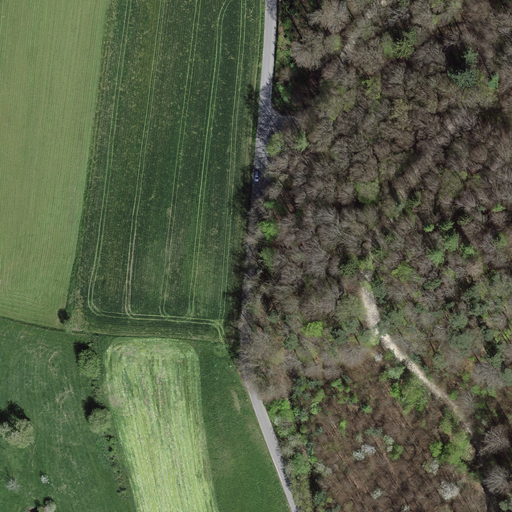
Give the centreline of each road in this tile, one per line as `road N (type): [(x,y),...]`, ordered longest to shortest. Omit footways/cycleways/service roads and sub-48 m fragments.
road 1 (track): [(485,21),(486,71),(409,183),(371,259),(367,291),(390,342),(467,416),(494,511)]
road 2 (unclassified): [(269,0),(246,352),(298,511)]
road 3 (track): [(320,511),(294,394),(281,265),(315,110)]
road 4 (track): [(315,110),(452,51),(485,21)]
road 5 (track): [(315,110),(381,0)]
